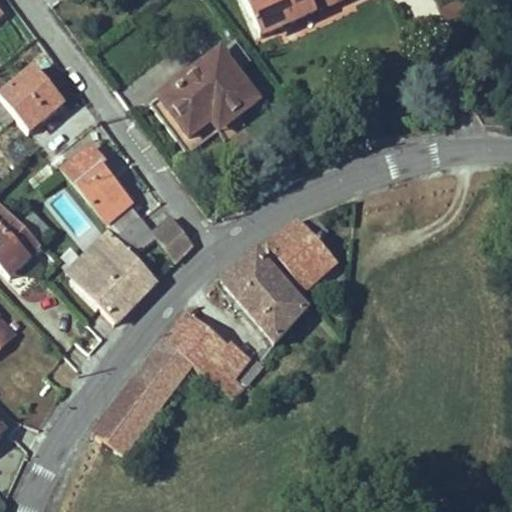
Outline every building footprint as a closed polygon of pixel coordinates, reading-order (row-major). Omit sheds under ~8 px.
[(239,0),(260,47),(315,23),(312,17),(349,0),(239,0)] [(231,112),(238,122),(258,107),(220,56),(160,103),(189,142),(212,126),(231,112)] [(62,109),(33,73),(0,101),(0,103),(1,105),(16,122),(29,138),(62,109)] [(16,122),(1,105),(0,105),(0,119),(8,129),(16,122)] [(219,137),(238,122),(231,112),(212,126),(219,137)] [(129,208),(101,172),(104,169),(90,151),(61,177),(104,229),(129,208)] [(34,219),(14,199),(1,210),(21,231),(34,219)] [(115,243),(141,223),(129,209),(129,208),(104,229),(107,233),(115,243)] [(41,251),(21,231),(1,210),(0,209),(0,271),(10,282),(41,251)] [(53,239),(34,219),(21,231),(41,251),(53,239)] [(328,236),(318,222),(317,220),(298,229),(315,248),(328,236)] [(113,330),(155,287),(133,261),(156,242),(175,266),(192,249),(185,239),(172,223),(152,237),(141,223),(115,243),(107,233),(79,263),(71,254),(56,267),(63,279),(113,330)] [(304,302),(337,272),(315,248),(298,229),(296,227),(287,233),(262,253),(304,302)] [(307,319),(252,258),(207,297),(271,355),(307,319)] [(227,366),(221,361),(227,353),(184,319),(177,328),(161,349),(179,363),(190,372),(230,402),(234,405),(245,391),(232,381),(247,362),(237,354),(227,366)] [(0,324),(0,352),(14,339),(0,324)] [(123,460),(190,372),(179,363),(161,349),(144,372),(116,408),(93,438),(123,460)] [(255,380),(263,370),(257,366),(242,383),(248,387),(255,380)]
